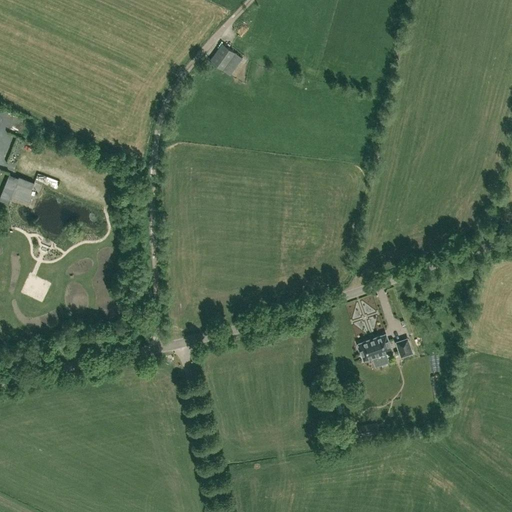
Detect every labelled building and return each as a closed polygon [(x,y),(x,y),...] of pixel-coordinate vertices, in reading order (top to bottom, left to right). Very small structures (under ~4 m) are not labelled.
[(222,44),(210,60),(223,70),(235,53),(222,44)] [(33,184),(18,178),(17,181),(16,184),(31,190),(33,184)] [(386,334),(358,343),(364,359),(391,350),(386,334)] [(395,342),(401,357),(413,353),(408,337),(395,342)] [(379,368),(391,365),(388,353),(376,356),(379,368)] [(359,427),(361,437),(379,434),(377,424),(359,427)] [(353,441),(352,427),(345,427),(346,437),(340,438),(340,442),(353,441)]
